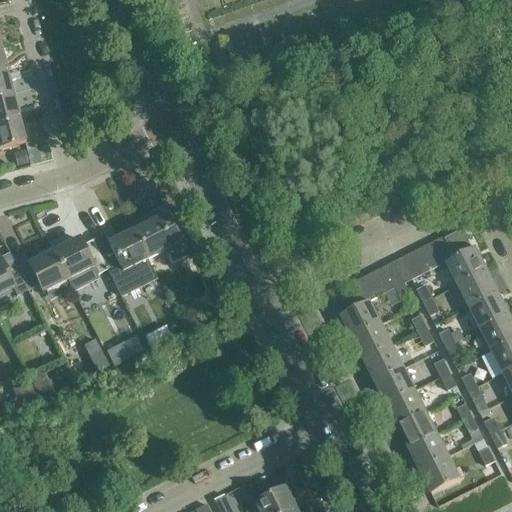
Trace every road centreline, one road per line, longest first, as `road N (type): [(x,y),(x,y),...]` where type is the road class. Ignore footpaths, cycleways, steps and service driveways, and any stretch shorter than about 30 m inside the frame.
road 1 (residential): [(259,306),(480,193)]
road 2 (residential): [(165,123),(259,306)]
road 3 (residential): [(147,511),(319,423)]
road 4 (residential): [(64,178),(20,0)]
road 5 (residential): [(104,0),(165,123)]
road 6 (residential): [(259,306),(319,423)]
